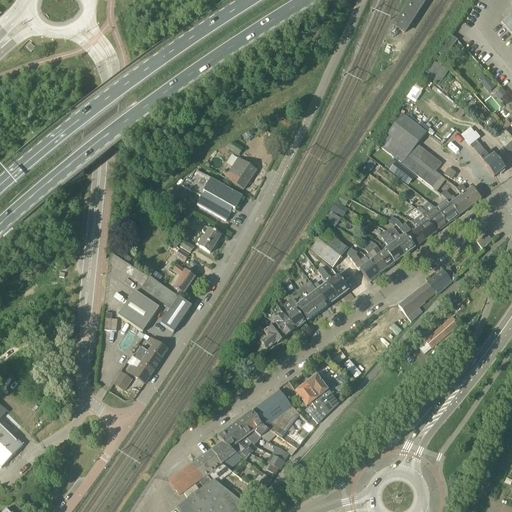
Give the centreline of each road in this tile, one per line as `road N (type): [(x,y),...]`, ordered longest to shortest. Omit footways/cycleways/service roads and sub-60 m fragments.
road 1 (unclassified): [(125,427),(252,230),(361,0)]
road 2 (residential): [(158,472),(196,434),(510,201)]
road 3 (primary): [(0,225),(186,77),(305,0)]
road 4 (unclassified): [(125,427),(90,403),(81,381),(108,86)]
road 5 (primary): [(250,0),(126,82),(0,187)]
